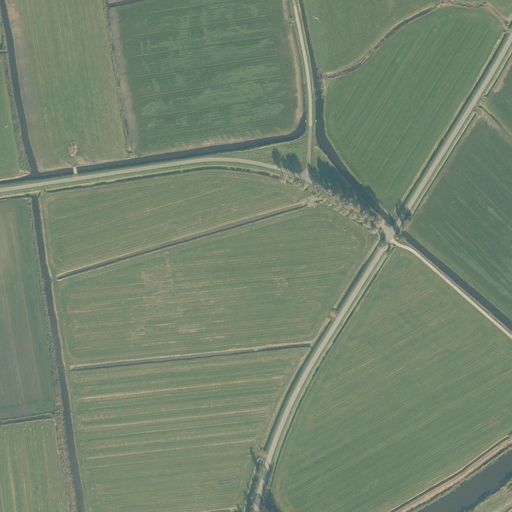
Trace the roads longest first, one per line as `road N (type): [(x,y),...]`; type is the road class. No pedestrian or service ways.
road 1 (tertiary): [(254,511),(290,403),(392,233)]
road 2 (unclassified): [(0,190),(204,160),(240,160),(306,180)]
road 3 (tertiary): [(392,233),(511,36)]
road 4 (unclassified): [(306,180),(309,93),(293,0)]
road 5 (track): [(389,238),(511,337)]
